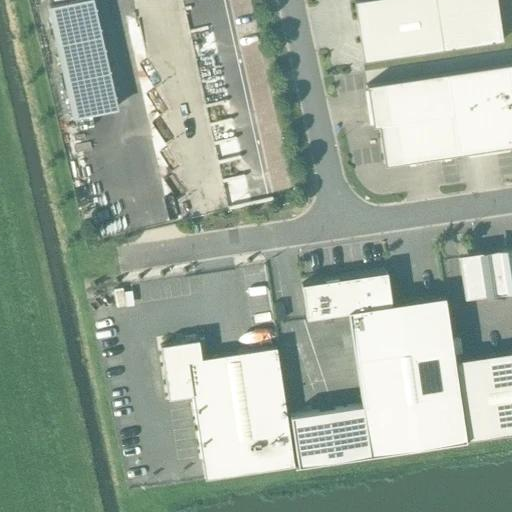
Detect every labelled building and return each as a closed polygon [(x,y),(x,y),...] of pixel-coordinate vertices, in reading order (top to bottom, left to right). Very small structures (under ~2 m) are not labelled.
[(96,0),(74,0),(46,6),(69,118),(119,108),(96,0)] [(495,0),(365,0),(353,2),(362,61),(502,40),(495,0)] [(428,72),(511,61),(511,49),(427,61),(428,72)] [(378,125),(384,165),(511,145),(511,63),(366,85),(372,126),(378,125)] [(482,256),(481,251),(457,255),(464,298),(488,294),(487,289),(506,287),(507,291),(511,290),(511,246),(500,249),(501,253),(482,256)] [(339,284),(338,278),(324,280),(325,286),(302,290),(306,318),(347,312),(361,404),(289,414),(297,464),(368,453),(464,440),(453,361),(443,296),(390,303),(387,277),(339,284)] [(191,394),(204,478),(293,465),(275,346),(200,358),(198,339),(160,345),(168,398),(191,394)] [(511,351),(453,361),(464,440),(511,432),(511,351)]
